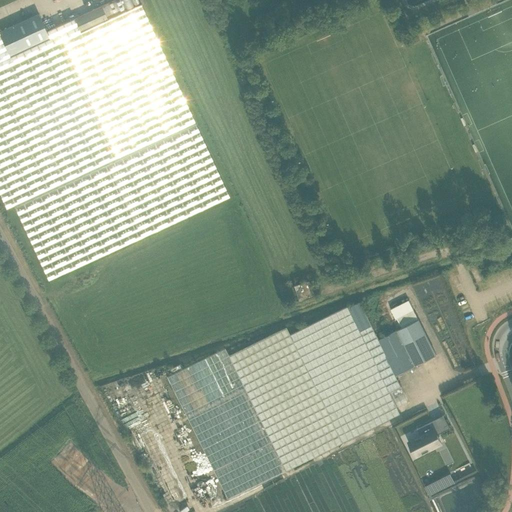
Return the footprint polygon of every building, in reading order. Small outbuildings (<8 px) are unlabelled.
[(0,194),(6,208),(13,205),(48,280),(229,197),(142,4),(127,11),(121,0),(113,0),(46,31),(38,14),(0,31),(0,194)] [(298,301),(313,296),(308,280),(293,285),(298,301)] [(347,307),(346,307),(289,335),(286,328),(228,356),(225,349),(166,378),(228,500),(400,414),(389,392),(401,386),(395,375),(415,366),(436,355),(409,300),(391,309),(396,319),(397,318),(401,327),(397,330),(378,339),(359,302),(347,307)] [(420,436),(408,442),(415,456),(441,443),(437,435),(434,430),(437,429),(433,422),(418,429),(417,428),(416,429),(420,436)] [(443,478),(425,487),(429,495),(447,486),(443,478)]
